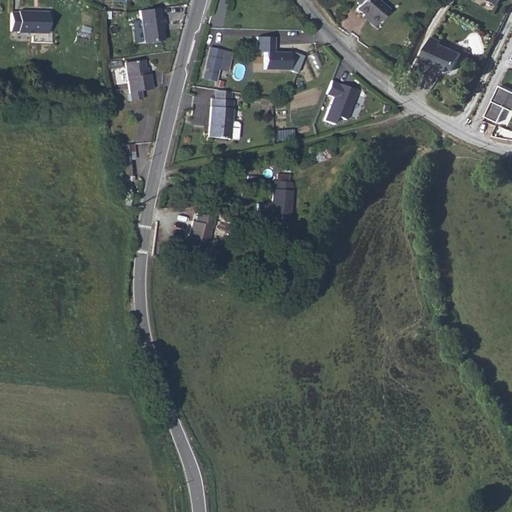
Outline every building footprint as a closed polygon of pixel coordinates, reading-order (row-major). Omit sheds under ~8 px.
[(373,22),(380,28),(395,10),(382,0),(368,0),(361,8),(375,20),(373,22)] [(162,3),(141,4),(144,37),(165,35),(164,21),(169,20),(168,11),(163,12),(162,3)] [(46,38),(46,15),(17,15),(17,17),(9,17),(8,35),(17,35),(17,37),(46,38)] [(260,40),(260,55),(267,55),(267,72),(292,73),(292,55),(277,55),(278,40),(260,40)] [(445,47),(436,43),(424,68),(433,72),(433,71),(442,75),(443,73),(454,78),(458,77),(466,60),(444,50),(445,47)] [(233,52),(207,47),(201,78),(214,81),(216,71),(228,74),(233,52)] [(145,56),(126,59),(128,80),(130,96),(142,95),(141,86),(153,85),(151,71),(147,71),(145,56)] [(356,90),(331,81),(326,95),(332,97),(324,119),(335,123),(338,116),(345,119),(356,90)] [(511,94),(503,91),(489,122),(502,128),(509,113),(511,114),(511,94)] [(221,97),(220,104),(237,106),(238,99),(221,97)] [(213,140),(234,143),(235,142),(242,143),(244,128),(242,128),(236,127),(239,106),(237,106),(220,104),(218,103),(213,140)] [(291,129),(292,137),(313,134),(311,127),(291,129)] [(114,145),(116,175),(131,174),(129,144),(114,145)] [(306,158),(308,167),(334,162),(332,154),(306,158)] [(280,170),(279,177),(291,180),(292,172),(280,170)] [(273,219),(286,222),(294,180),(291,180),(279,177),(277,177),(276,185),(274,185),(271,199),(257,196),(254,208),(275,212),(273,219)] [(185,249),(203,256),(214,223),(216,224),(218,217),(201,211),(199,218),(196,217),(185,249)] [(295,253),(299,246),(291,241),(287,248),(295,253)]
